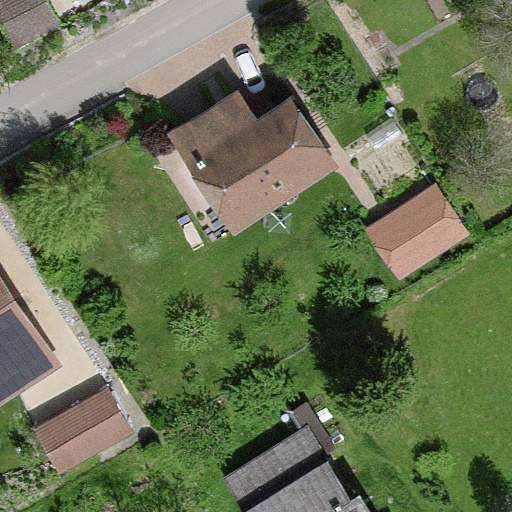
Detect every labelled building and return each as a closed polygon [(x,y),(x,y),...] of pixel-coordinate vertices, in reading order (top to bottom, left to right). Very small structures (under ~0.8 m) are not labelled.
[(36,0),(0,0),(0,65),(55,42),(36,0)] [(228,86),(150,145),(221,247),(334,168),(288,109),(255,125),(228,86)] [(433,189),(355,236),(389,285),(465,247),(433,189)] [(0,285),(0,397),(55,367),(0,285)] [(102,390),(24,432),(48,485),(132,449),(102,390)] [(356,511),(298,417),(216,484),(231,511),(356,511)]
